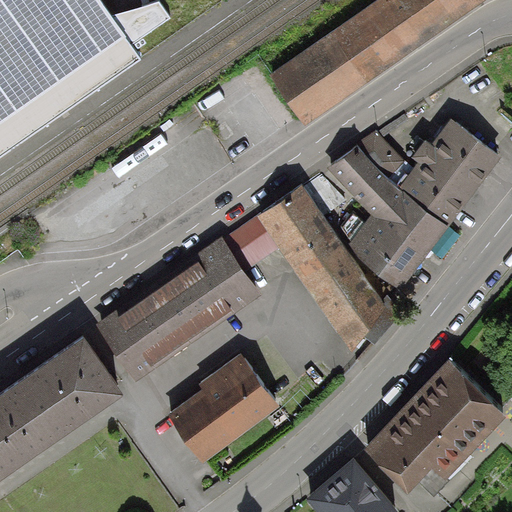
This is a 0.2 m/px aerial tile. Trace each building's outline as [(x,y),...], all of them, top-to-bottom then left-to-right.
[(102,0),(0,0),(0,155),(142,57),(132,43),(111,13),(102,0)] [(158,0),(134,6),(111,13),(132,43),(171,16),(160,0),(158,0)] [(473,0),(383,0),(274,76),(304,119),(473,0)] [(428,161),(406,187),(448,221),(501,154),(460,121),(440,147),(431,140),(420,154),(428,161)] [(403,159),(376,133),(358,145),(389,172),(403,159)] [(332,163),(363,195),(389,214),(377,228),(354,209),(341,225),(361,253),(398,281),(448,221),(406,187),(389,172),(358,145),(332,163)] [(384,299),(303,183),(263,211),(284,240),(354,341),(367,324),(386,301),(384,299)] [(284,240),(263,211),(222,240),(242,269),(284,240)] [(193,261),(126,308),(103,324),(137,372),(256,288),(242,269),(222,240),(193,261)] [(367,324),(379,333),(401,309),(388,294),(384,299),(386,301),(367,324)] [(118,385),(83,334),(8,386),(0,391),(0,467),(7,463),(118,385)] [(206,386),(171,412),(203,454),(277,399),(246,357),(243,359),(239,354),(202,381),(206,386)] [(456,360),(452,357),(368,445),(408,482),(416,473),(436,492),(472,453),(466,447),(505,406),(456,360)] [(390,511),(397,506),(355,457),(312,494),(315,498),(327,511),(390,511)]
